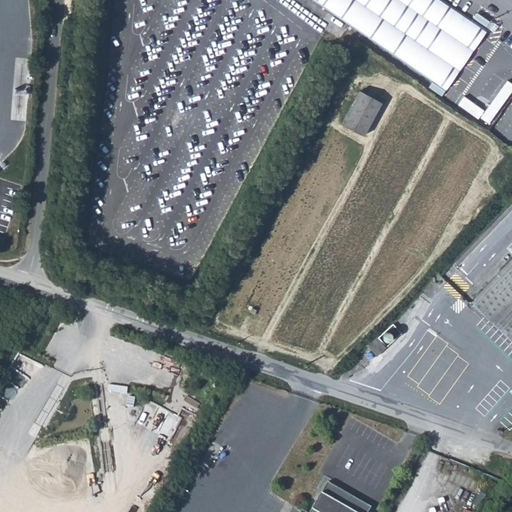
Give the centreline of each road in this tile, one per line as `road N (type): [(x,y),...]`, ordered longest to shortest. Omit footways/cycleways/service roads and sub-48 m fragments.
road 1 (residential): [(511,450),(24,275)]
road 2 (unclassified): [(24,275),(35,251),(58,0)]
